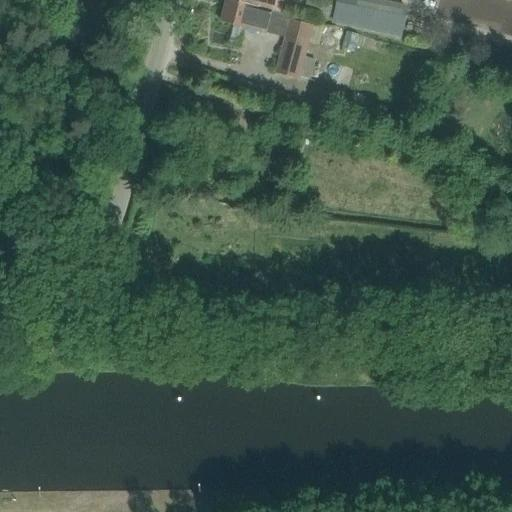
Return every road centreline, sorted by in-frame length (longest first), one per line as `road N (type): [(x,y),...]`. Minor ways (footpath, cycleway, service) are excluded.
road 1 (track): [(0,350),(511,339)]
road 2 (unclassified): [(0,318),(68,298),(85,281),(168,0)]
